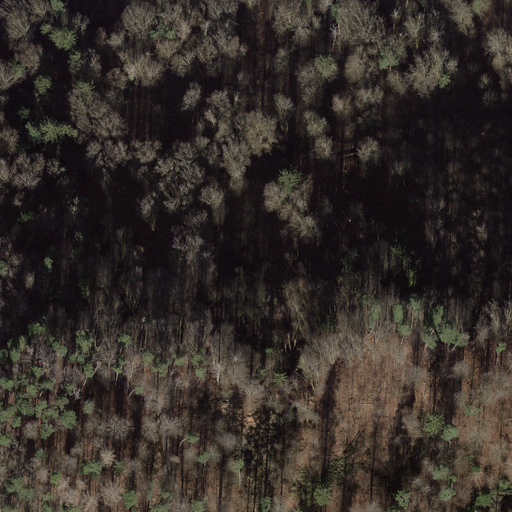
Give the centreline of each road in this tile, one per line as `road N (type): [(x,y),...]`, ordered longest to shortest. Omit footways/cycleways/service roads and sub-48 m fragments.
road 1 (track): [(0,182),(158,159),(251,170),(426,129),(511,120)]
road 2 (track): [(186,511),(159,407),(146,394)]
